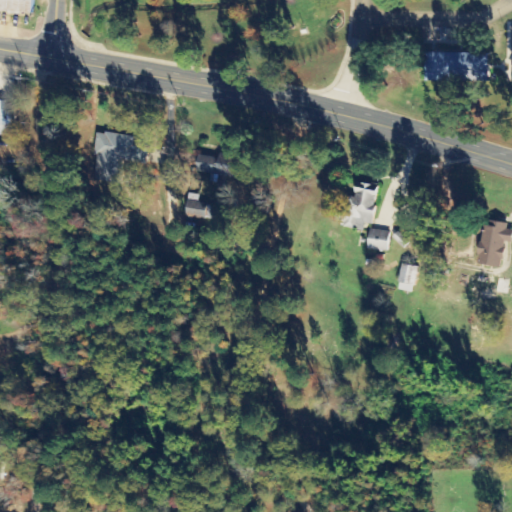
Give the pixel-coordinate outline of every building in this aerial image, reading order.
[(0,0),(0,12),(33,13),(33,0),(0,0)] [(426,80),(489,81),(489,54),(426,53),(426,80)] [(134,138),(99,132),(95,157),(144,165),(147,149),(132,146),(134,138)] [(240,157),(219,154),(218,158),(205,156),(203,173),(237,178),(240,157)] [(373,225),(378,187),(357,184),(355,197),(349,196),(347,211),(337,209),(335,221),(345,222),(344,227),(355,229),(365,230),(365,224),(373,225)] [(510,243),(511,223),(483,221),(481,263),(496,263),(497,252),(504,253),(505,242),(510,243)] [(388,252),(391,232),(371,229),(368,249),(388,252)] [(419,267),(403,264),(398,290),(414,293),(419,267)]
